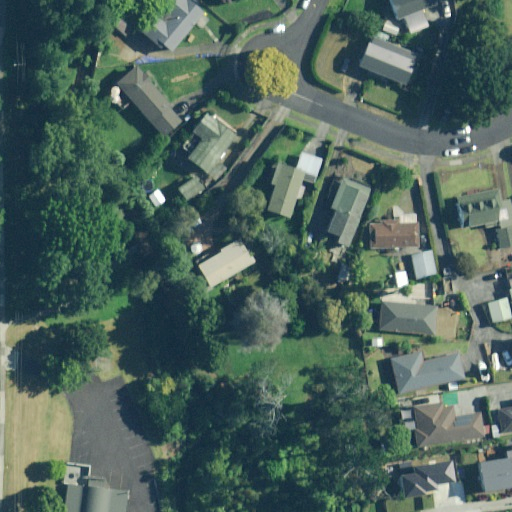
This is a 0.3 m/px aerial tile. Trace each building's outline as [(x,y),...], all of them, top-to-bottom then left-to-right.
[(207,16),(188,0),(171,0),(157,17),(150,10),(133,30),(157,49),(161,45),(169,52),(194,23),(198,27),(207,16)] [(435,0),(384,0),(394,20),(399,18),(406,33),(432,21),(426,8),(436,2),(435,0)] [(412,60),(364,40),(353,66),(402,86),(412,60)] [(112,85),(106,91),(122,109),(131,102),(161,138),(181,120),(133,63),(110,83),(112,85)] [(208,114),(204,112),(180,146),(188,151),(182,159),(205,175),(238,128),(211,109),(208,114)] [(295,165),(274,157),(265,183),(269,184),(260,208),(286,217),(293,197),(298,199),(303,188),(296,185),(299,177),(311,182),(321,157),(301,150),(295,165)] [(205,185),(194,172),(174,189),(185,202),(205,185)] [(370,190),(339,176),(325,206),(330,209),(321,228),(333,233),(330,239),(345,246),(370,190)] [(496,187),(454,195),(460,228),(483,224),(483,228),(497,226),(498,229),(495,229),(499,247),(511,244),(511,219),(508,199),(498,201),(496,187)] [(159,188),(147,195),(154,206),(166,199),(159,188)] [(380,218),(380,222),(366,222),(366,247),(416,246),(415,205),(391,205),(391,218),(380,218)] [(205,286),(217,280),(221,287),(242,276),(238,268),(253,260),(241,238),(193,264),(205,286)] [(430,250),(409,254),(415,278),(435,274),(430,250)] [(433,304),(378,300),(375,330),(431,335),(433,304)] [(454,311),(443,310),(442,331),(453,331),(454,311)] [(416,352),(388,358),(395,393),(461,379),(456,353),(418,361),(416,352)] [(439,401),(410,405),(413,428),(410,428),(412,447),(483,438),(480,412),(452,415),(450,404),(440,406),(439,401)] [(511,405),(495,408),(499,432),(511,430),(511,405)] [(123,511),(126,491),(63,481),(58,511),(123,511)]
